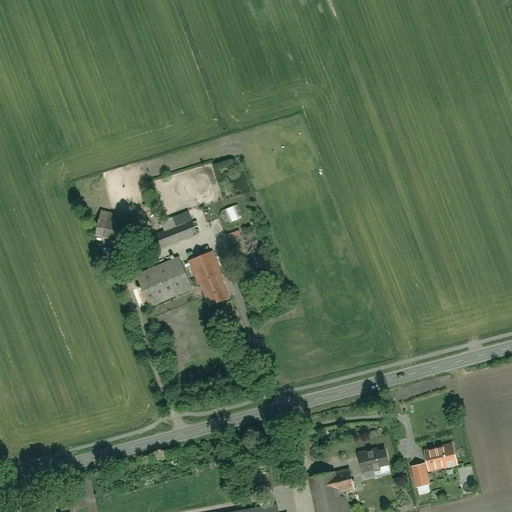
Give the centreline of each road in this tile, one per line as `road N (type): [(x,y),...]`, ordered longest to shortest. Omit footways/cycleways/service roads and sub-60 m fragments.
road 1 (tertiary): [(511,345),(0,485)]
road 2 (unknown): [(273,393),(156,270)]
